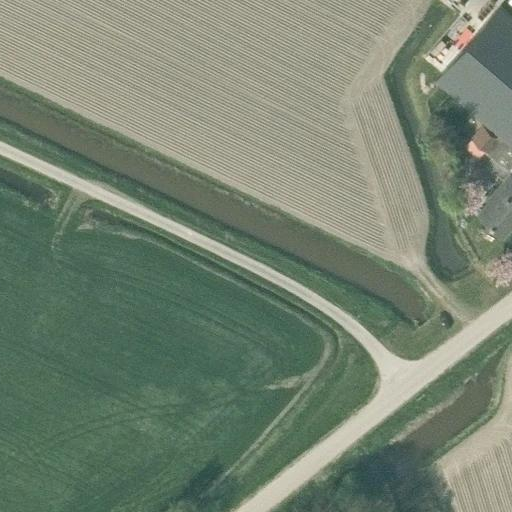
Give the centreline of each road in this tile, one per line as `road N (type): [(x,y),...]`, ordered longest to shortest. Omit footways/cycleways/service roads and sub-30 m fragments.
road 1 (unclassified): [(405,387),(355,329),(292,286),(0,148)]
road 2 (tertiary): [(254,511),(405,387)]
road 3 (tertiary): [(405,387),(511,303)]
